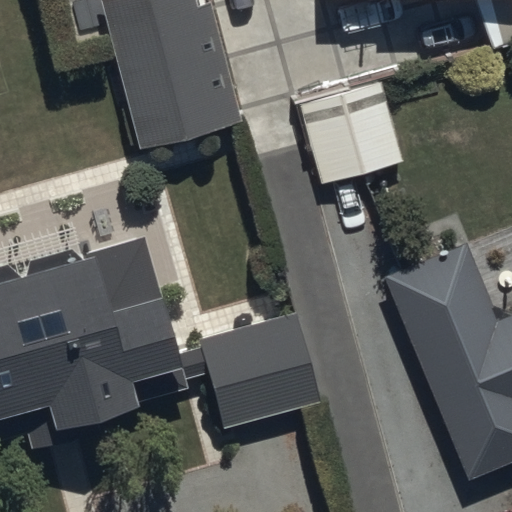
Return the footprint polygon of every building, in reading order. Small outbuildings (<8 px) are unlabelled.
[(206,0),(104,0),(97,2),(135,153),(238,127),(206,0)] [(511,0),(319,0),(320,1),(470,3),(490,53),(511,46),(511,0)] [(379,85),(299,106),(319,186),(400,165),(379,85)] [(0,441),(23,435),(27,451),(83,437),(80,426),(134,412),(133,406),(180,394),(156,304),(159,303),(142,239),(80,256),(81,263),(70,265),(67,251),(0,268),(0,441)] [(464,245),(381,278),(465,481),(511,461),(511,312),(508,314),(490,306),(464,245)] [(291,314),(196,341),(221,431),(317,404),(291,314)]
